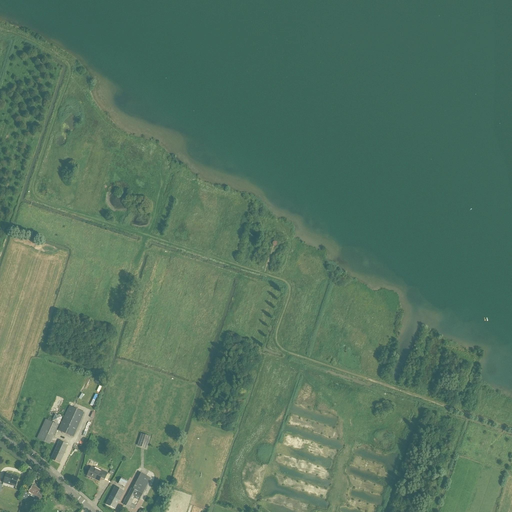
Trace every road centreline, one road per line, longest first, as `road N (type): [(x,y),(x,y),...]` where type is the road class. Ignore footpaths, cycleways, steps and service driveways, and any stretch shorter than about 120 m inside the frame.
road 1 (track): [(0,29),(49,49),(71,70),(36,196),(291,284),(276,348),(511,428)]
road 2 (tertiary): [(93,511),(0,431)]
